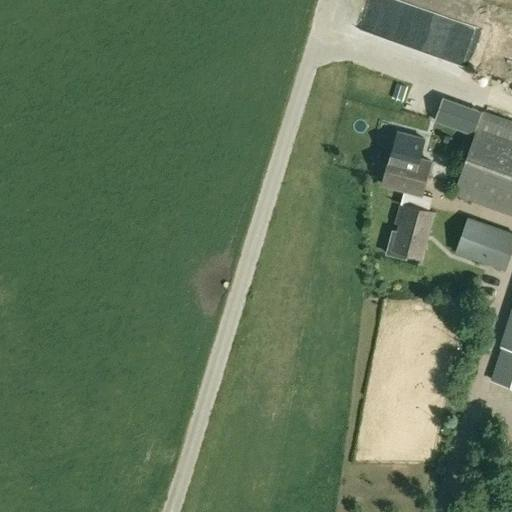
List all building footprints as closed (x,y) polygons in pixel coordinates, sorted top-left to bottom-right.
[(511,120),(483,110),(467,155),(455,192),(511,211),(511,120)] [(405,190),(401,203),(429,210),(433,197),(422,194),(431,161),(391,150),(382,184),(405,190)] [(434,211),(429,210),(401,203),(396,223),(400,224),(394,249),(422,256),(434,211)] [(505,269),(511,250),(511,233),(469,217),(456,251),(505,269)] [(511,315),(505,336),(491,381),(511,387),(511,315)]
